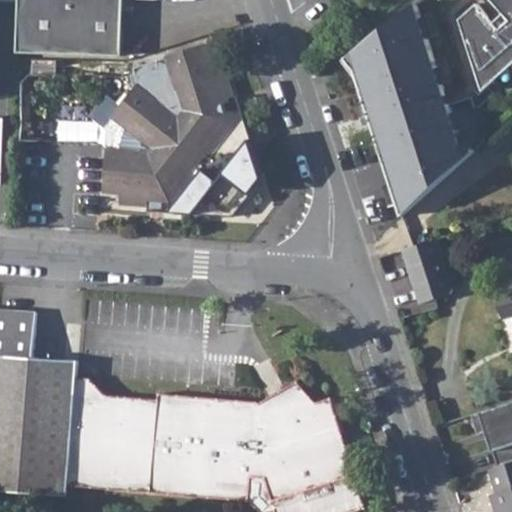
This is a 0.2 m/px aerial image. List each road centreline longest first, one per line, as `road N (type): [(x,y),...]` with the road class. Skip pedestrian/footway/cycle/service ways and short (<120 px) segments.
road 1 (residential): [(0,255),(337,283)]
road 2 (unclassified): [(337,283),(331,181),(272,0)]
road 3 (residential): [(337,283),(369,312),(441,511)]
road 4 (unknown): [(336,246),(511,144)]
